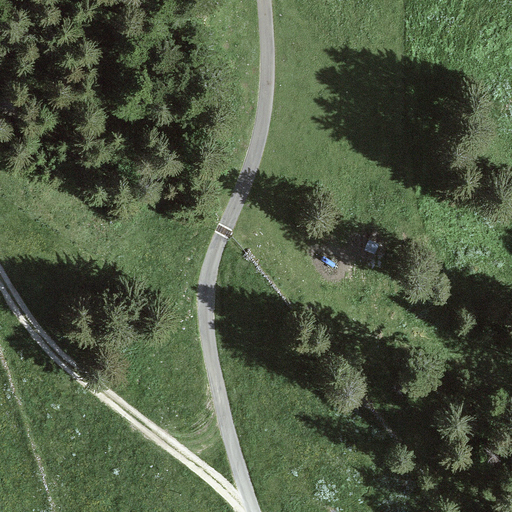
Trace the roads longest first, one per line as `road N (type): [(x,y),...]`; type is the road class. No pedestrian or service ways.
road 1 (unclassified): [(263,0),(262,124),(213,252),(204,298),(219,399),(254,511)]
road 2 (track): [(251,511),(59,356),(0,275)]
